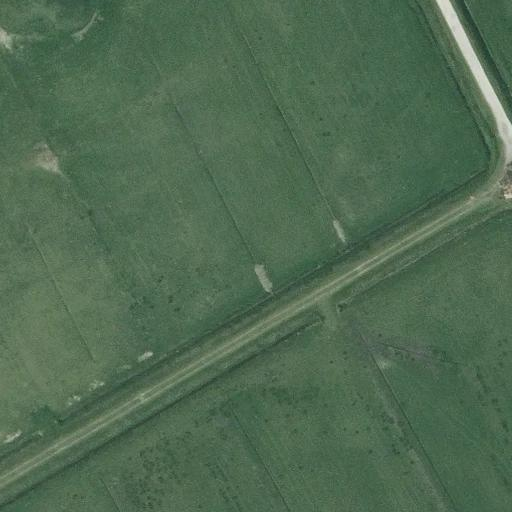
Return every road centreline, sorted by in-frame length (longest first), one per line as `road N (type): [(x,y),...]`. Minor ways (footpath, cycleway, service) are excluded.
road 1 (track): [(0,479),(511,178)]
road 2 (track): [(511,145),(441,0)]
